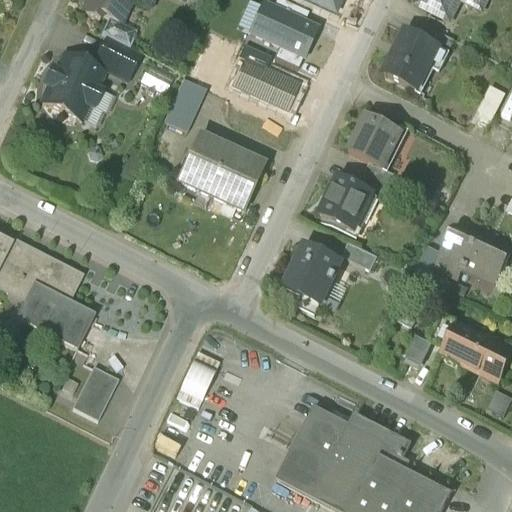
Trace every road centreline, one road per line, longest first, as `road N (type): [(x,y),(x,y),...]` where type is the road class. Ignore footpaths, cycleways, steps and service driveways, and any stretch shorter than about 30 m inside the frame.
road 1 (residential): [(375,0),(235,313)]
road 2 (residential): [(235,313),(511,458)]
road 3 (residential): [(198,294),(97,511)]
road 4 (residential): [(0,192),(198,294)]
road 5 (residential): [(53,0),(0,114)]
